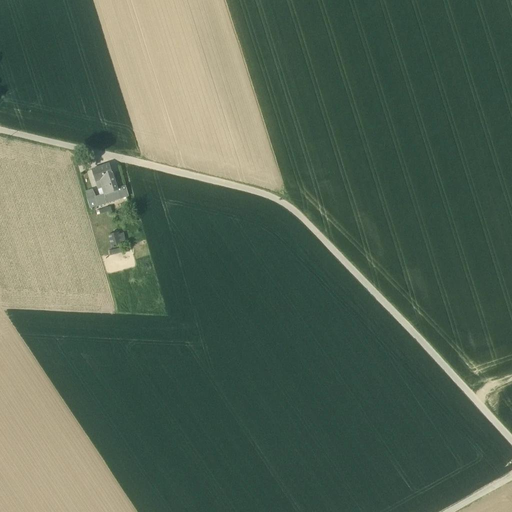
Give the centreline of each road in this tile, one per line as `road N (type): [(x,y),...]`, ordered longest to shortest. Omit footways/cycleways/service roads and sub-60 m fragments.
road 1 (track): [(511,441),(300,213),(264,194),(130,160)]
road 2 (residential): [(130,160),(0,130)]
